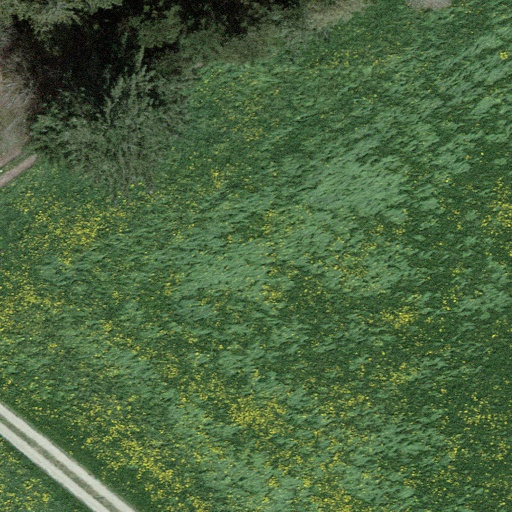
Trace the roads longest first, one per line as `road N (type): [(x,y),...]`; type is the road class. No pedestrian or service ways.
road 1 (track): [(312,0),(0,178)]
road 2 (track): [(115,511),(0,420)]
